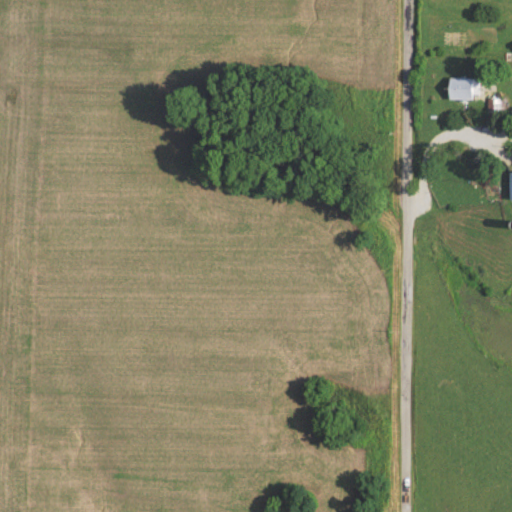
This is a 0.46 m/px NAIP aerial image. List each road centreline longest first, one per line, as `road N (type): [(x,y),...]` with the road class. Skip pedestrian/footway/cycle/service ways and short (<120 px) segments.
road 1 (residential): [(403,511),(406,239)]
road 2 (residential): [(406,239),(406,0)]
